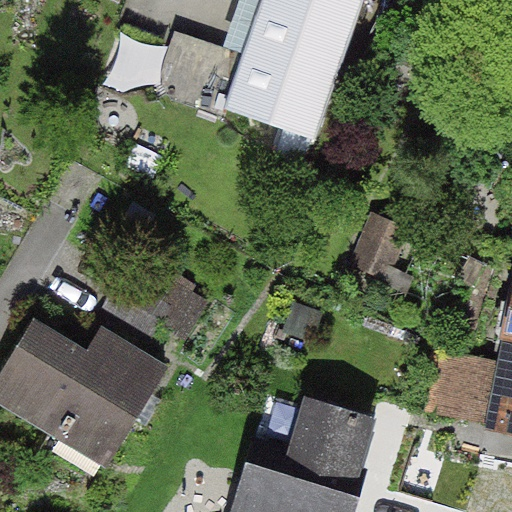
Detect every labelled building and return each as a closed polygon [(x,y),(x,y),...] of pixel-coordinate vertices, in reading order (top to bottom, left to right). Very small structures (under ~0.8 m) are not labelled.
[(317,139),(365,0),(265,0),(245,57),(178,33),(167,63),(164,82),(174,100),(227,118),(230,111),(317,139)] [(511,44),(503,43),(489,116),(511,119),(511,44)] [(122,279),(107,305),(155,334),(170,309),(122,279)] [(68,423),(117,453),(168,368),(115,336),(101,359),(35,320),(0,378),(0,396),(62,434),(68,423)] [(511,335),(494,422),(511,426),(511,335)] [(436,348),(424,407),(465,416),(478,357),(436,348)] [(310,399),(295,452),(256,442),(236,511),(351,511),(378,418),(310,399)]
